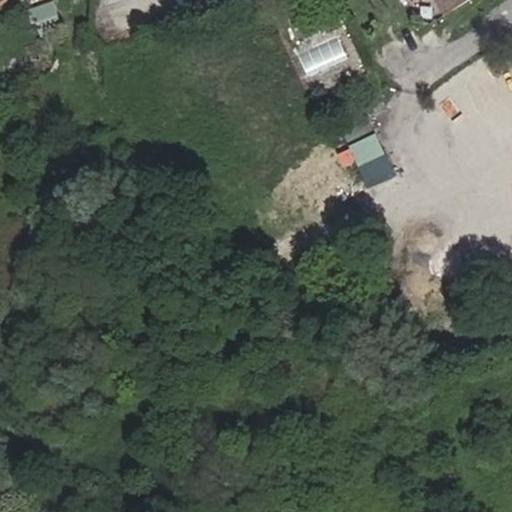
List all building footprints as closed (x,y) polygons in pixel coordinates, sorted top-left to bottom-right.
[(433,0),(442,15),(464,0),(433,0)] [(56,6),(33,15),(37,25),(41,24),(59,17),(56,6)] [(47,41),(65,35),(59,17),(41,24),(47,41)] [(507,142),(504,125),(469,132),(472,149),(507,142)] [(368,190),(396,177),(374,132),(347,145),(368,190)] [(150,155),(128,173),(156,205),(179,185),(150,155)] [(414,444),(395,452),(406,475),(425,466),(416,449),(414,444)] [(447,511),(425,466),(406,475),(425,511),(447,511)]
